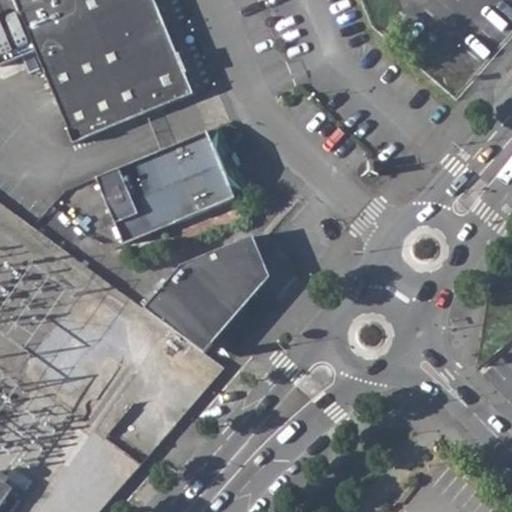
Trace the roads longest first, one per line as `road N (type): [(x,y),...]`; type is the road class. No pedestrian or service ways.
road 1 (residential): [(398,236),(283,136),(213,0)]
road 2 (primary): [(341,330),(294,371),(172,511)]
road 3 (primary): [(231,511),(308,430),(379,374)]
road 4 (residential): [(511,451),(413,352)]
road 5 (primary): [(511,127),(427,214)]
